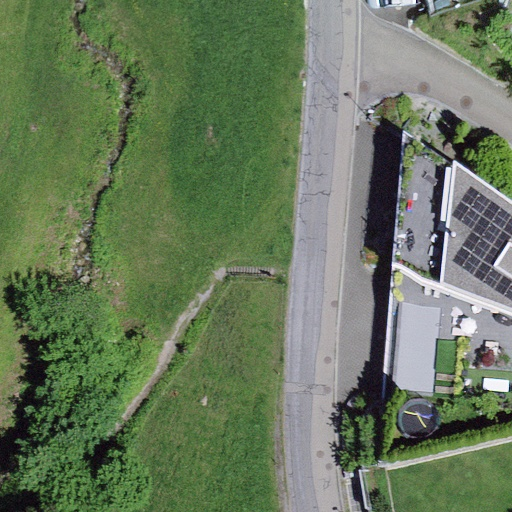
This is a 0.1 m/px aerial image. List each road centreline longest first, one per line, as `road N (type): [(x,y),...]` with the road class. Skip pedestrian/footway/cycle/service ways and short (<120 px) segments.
road 1 (residential): [(335,53),(316,378),(323,511)]
road 2 (residential): [(511,119),(428,67),(335,53)]
